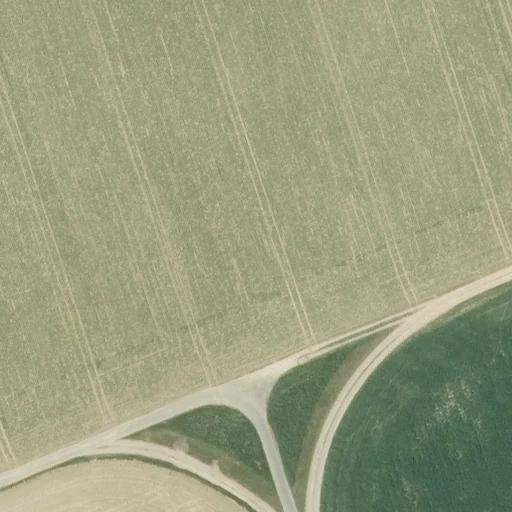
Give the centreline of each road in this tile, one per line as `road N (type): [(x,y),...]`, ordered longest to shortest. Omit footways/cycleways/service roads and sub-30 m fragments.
road 1 (track): [(289,511),(245,384),(0,480)]
road 2 (track): [(511,273),(245,384)]
road 3 (track): [(430,306),(365,364),(338,404),(312,511)]
